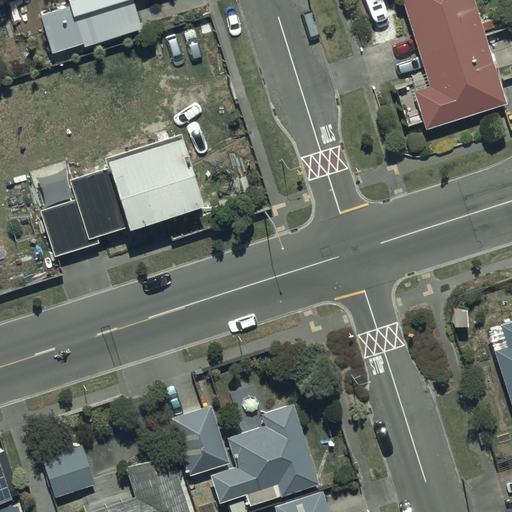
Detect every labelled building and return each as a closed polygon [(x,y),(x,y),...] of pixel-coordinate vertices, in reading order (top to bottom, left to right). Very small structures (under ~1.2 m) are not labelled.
[(56,0),(57,0),(32,9),(46,50),(76,40),(77,42),(136,25),(128,0),(56,0)] [(500,100),(469,0),(398,0),(426,81),(408,87),(421,127),(500,100)] [(109,233),(114,232),(207,200),(180,119),(91,149),(97,165),(60,178),(65,193),(29,204),(48,262),(111,240),(109,233)] [(511,315),(494,322),(501,342),(487,346),(511,418),(511,315)] [(259,422),(222,434),(232,464),(206,473),(215,500),(241,491),(246,504),(316,481),(289,401),(255,412),(259,422)] [(224,461),(206,403),(165,416),(183,473),(224,461)] [(91,482),(77,444),(39,457),(52,496),(91,482)] [(129,495),(77,511),(186,511),(166,449),(120,464),(129,495)] [(325,511),(317,489),(271,505),(272,511),(325,511)] [(0,511),(15,511),(13,503),(0,506),(0,511)]
